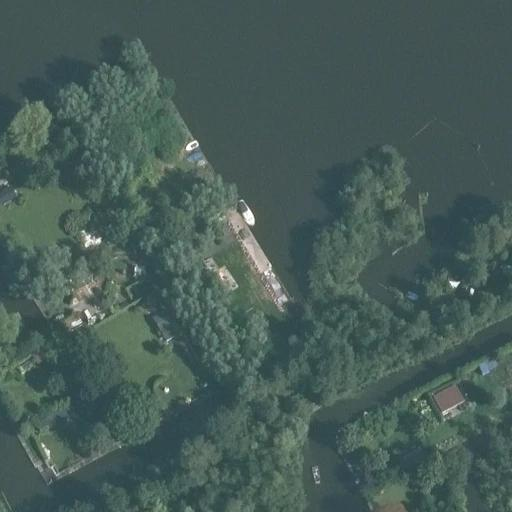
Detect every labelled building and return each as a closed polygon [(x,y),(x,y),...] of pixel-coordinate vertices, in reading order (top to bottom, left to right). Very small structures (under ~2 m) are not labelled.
[(17,199),(10,188),(0,194),(0,207),(1,209),(17,199)] [(102,290),(96,278),(73,290),(79,302),(102,290)] [(177,329),(167,311),(152,320),(162,338),(177,329)] [(490,361),(485,364),(490,373),(495,370),(490,361)] [(464,403),(455,387),(432,399),(441,415),(464,403)] [(69,421),(64,411),(37,426),(42,436),(69,421)] [(413,455),(401,461),(404,469),(417,463),(413,455)]
